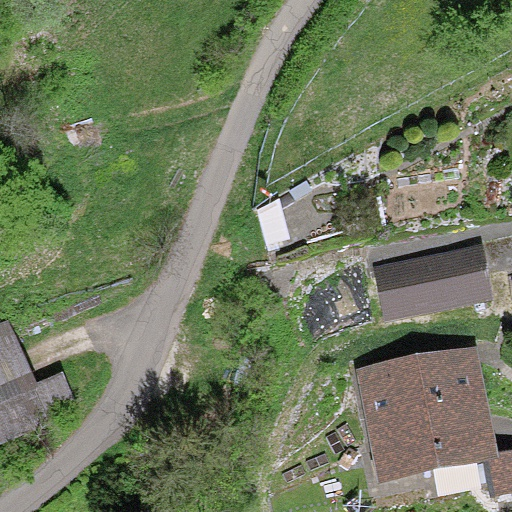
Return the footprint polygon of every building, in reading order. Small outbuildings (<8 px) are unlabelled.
[(272,211),(256,220),(262,246),(280,242),(272,211)] [(379,276),(387,319),(482,300),(473,258),(379,276)] [(382,477),(481,459),(464,370),(365,388),(382,477)] [(0,440),(40,424),(25,391),(0,401),(0,440)] [(485,499),(511,494),(511,459),(479,465),(485,499)]
